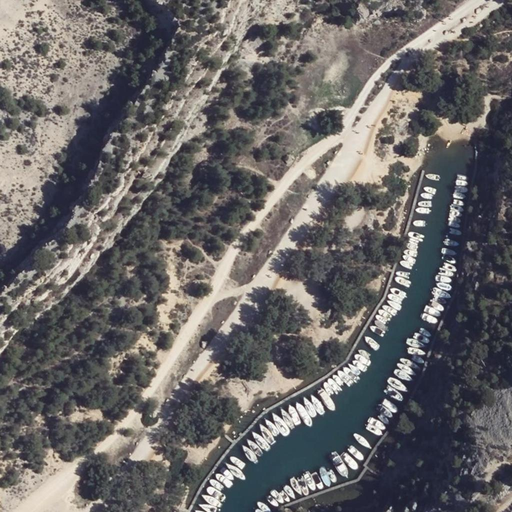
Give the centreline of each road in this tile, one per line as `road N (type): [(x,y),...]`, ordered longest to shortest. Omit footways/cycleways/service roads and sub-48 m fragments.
road 1 (track): [(475,0),(383,67),(342,131),(280,188),(234,247),(143,399),(106,444),(26,511)]
road 2 (track): [(96,511),(241,316),(391,79),(499,2)]
